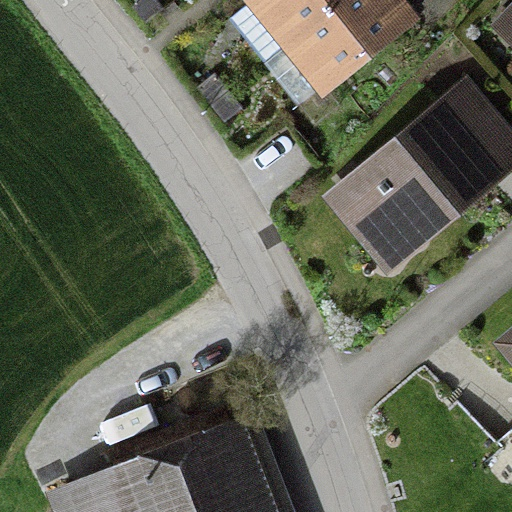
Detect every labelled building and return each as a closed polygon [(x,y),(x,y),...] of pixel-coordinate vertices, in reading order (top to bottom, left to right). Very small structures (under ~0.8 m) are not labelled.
[(255,0),(287,41),(340,0),(255,0)] [(415,20),(399,0),(340,0),(287,41),(325,89),(415,20)] [(511,1),(482,32),(511,61),(511,1)] [(511,165),(511,128),(467,74),(325,192),(388,268),(511,165)] [(511,329),(489,348),(511,377),(511,329)] [(277,511),(245,425),(33,504),(35,511),(277,511)]
